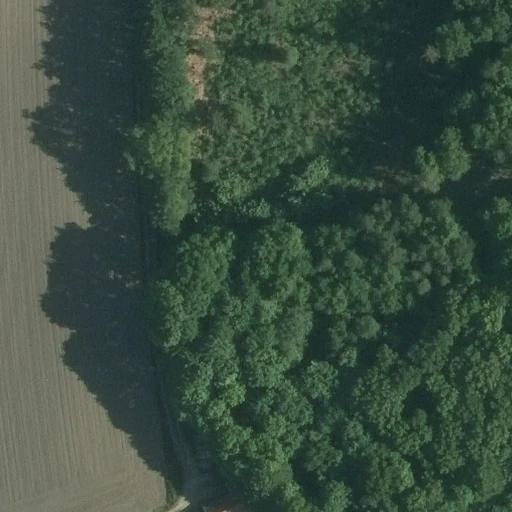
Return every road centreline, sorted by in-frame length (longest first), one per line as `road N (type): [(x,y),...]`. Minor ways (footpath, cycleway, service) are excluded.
road 1 (track): [(146,0),(154,306),(170,414),(214,486),(175,511)]
road 2 (track): [(511,184),(150,244)]
